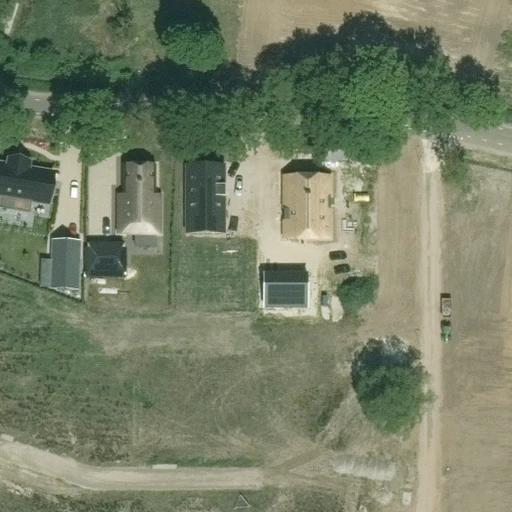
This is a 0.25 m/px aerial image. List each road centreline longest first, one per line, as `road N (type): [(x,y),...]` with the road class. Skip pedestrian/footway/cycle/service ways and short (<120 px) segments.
road 1 (tertiary): [(0,107),(95,117),(340,116),(434,124)]
road 2 (residential): [(434,124),(430,511)]
road 3 (residential): [(0,447),(95,479),(257,479)]
